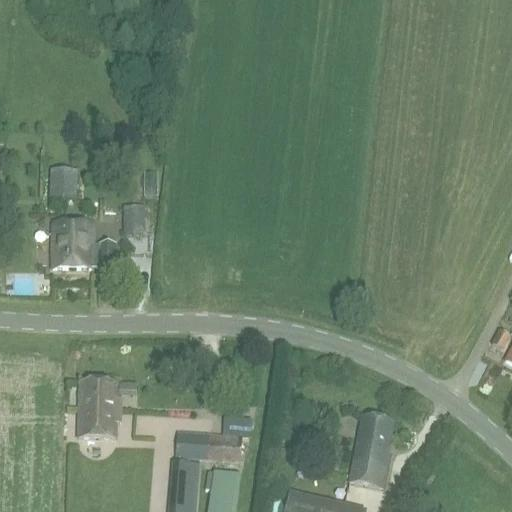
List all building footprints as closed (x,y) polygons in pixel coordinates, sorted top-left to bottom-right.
[(49,177),(48,201),(76,202),(77,178),(49,177)] [(122,209),(122,235),(143,235),(144,209),(122,209)] [(52,227),(52,273),(91,273),(91,270),(99,270),(99,273),(115,273),(115,248),(99,248),(99,251),(92,251),(93,228),(52,227)] [(143,252),(144,262),(166,261),(165,251),(143,252)] [(508,338),(501,334),(498,333),(491,347),(498,351),(501,352),(508,338)] [(79,386),(78,412),(117,414),(118,387),(79,386)] [(117,414),(78,412),(77,442),(116,443),(117,414)] [(362,421),(349,487),(384,493),(391,458),(388,457),(394,427),(362,421)] [(197,438),(197,464),(248,468),(252,425),(224,423),(222,440),(197,438)] [(315,430),(274,423),(271,442),(299,447),(298,450),(311,452),(315,430)] [(197,464),(197,438),(177,437),(175,463),(197,464)] [(213,474),(207,511),(234,511),(240,478),(213,474)] [(284,511),(331,511),(287,501),(284,511)] [(84,502),(83,511),(99,511),(100,503),(84,502)]
